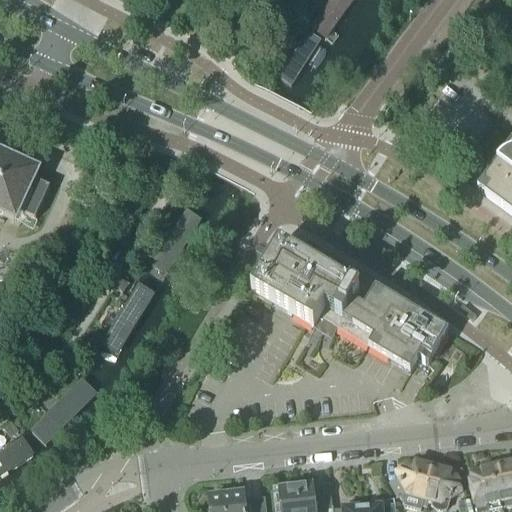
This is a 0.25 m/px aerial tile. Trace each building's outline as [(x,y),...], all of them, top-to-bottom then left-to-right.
[(335,0),(314,30),(315,36),(320,39),(326,38),(350,4),(349,0),(335,0)] [(210,17),(208,19),(205,26),(196,31),(196,40),(206,46),(215,41),(214,31),(219,22),(210,17)] [(279,73),(281,78),(286,82),(291,81),(314,46),(313,40),(308,37),(303,38),(279,73)] [(253,57),(262,63),(268,55),(259,48),(253,57)] [(511,144),(477,192),(511,218),(511,144)] [(0,215),(15,222),(18,215),(35,223),(50,191),(33,183),(37,176),(0,159),(0,215)] [(173,207),(178,211),(183,203),(178,200),(173,207)] [(156,260),(157,265),(162,269),(167,268),(191,233),(190,227),(185,224),(179,225),(156,260)] [(320,324),(410,377),(412,374),(418,364),(428,370),(432,363),(448,337),(397,307),(400,301),(398,300),(398,301),(380,290),(380,289),(378,288),(378,289),(350,272),(349,271),(348,271),(330,260),(328,259),(310,248),(308,247),(307,249),(299,262),(280,251),(278,250),(269,266),(263,262),(257,273),(263,277),(251,296),(251,297),(314,334),(320,324)] [(104,344),(105,349),(110,352),(116,351),(136,314),(135,308),(129,305),(124,307),(104,344)] [(86,340),(97,348),(102,341),(101,341),(87,332),(84,337),(83,338),(86,340)] [(51,410),(52,415),(56,419),(62,419),(90,388),(90,382),(85,378),(80,379),(51,410)] [(34,396),(39,400),(40,401),(47,394),(41,388),(34,396)] [(2,461),(6,465),(12,466),(43,438),(44,432),(40,428),(34,427),(3,455),(2,461)] [(400,505),(423,510),(434,471),(416,466),(414,467),(409,466),(404,469),(402,474),(396,477),(398,481),(389,486),(398,501),(399,501),(400,505)] [(511,466),(491,471),(497,501),(499,501),(500,507),(501,511),(511,509),(511,466)] [(472,484),(469,484),(473,502),(474,502),(476,511),(501,511),(500,507),(499,501),(497,501),(491,471),(484,473),(480,470),(475,471),(472,476),(470,476),(472,484)] [(434,471),(423,510),(427,511),(430,503),(435,505),(434,510),(435,511),(447,511),(450,502),(461,495),(458,490),(459,486),(456,479),(451,478),(450,476),(434,471)] [(314,511),(331,511),(329,488),(312,490),(314,511)] [(280,511),(314,511),(312,490),(279,493),(280,511)] [(244,511),(244,504),(243,497),(208,501),(209,511),(244,511)] [(264,502),(244,504),(244,511),(265,511),(264,501),(263,501),(264,502)]
